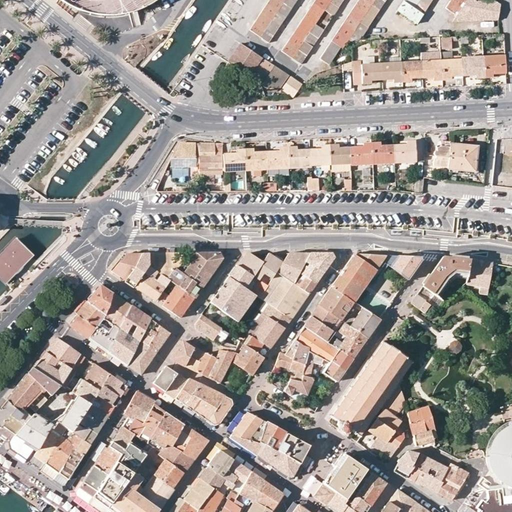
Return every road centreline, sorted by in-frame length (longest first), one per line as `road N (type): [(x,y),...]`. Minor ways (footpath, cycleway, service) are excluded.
road 1 (tertiary): [(172,114),(241,123),(511,108)]
road 2 (residential): [(315,423),(443,247)]
road 3 (residential): [(354,238),(243,401)]
road 4 (tertiary): [(31,0),(172,114)]
road 5 (residential): [(0,387),(97,271)]
